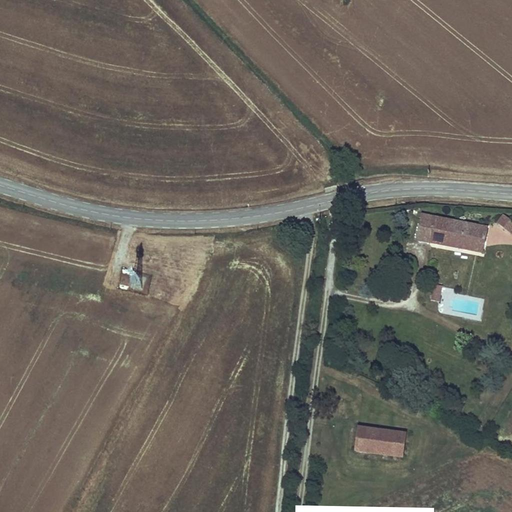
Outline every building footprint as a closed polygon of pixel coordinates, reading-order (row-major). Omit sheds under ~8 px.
[(497,222),(511,233),(511,221),(503,214),(497,222)] [(487,228),(421,216),(416,241),(446,246),(470,251),(472,251),(475,239),(485,241),(487,228)] [(485,241),(475,239),(472,251),(482,253),(485,241)] [(441,287),(434,285),(431,301),(438,302),(441,287)] [(354,451),(402,458),(405,433),(358,427),(354,451)]
